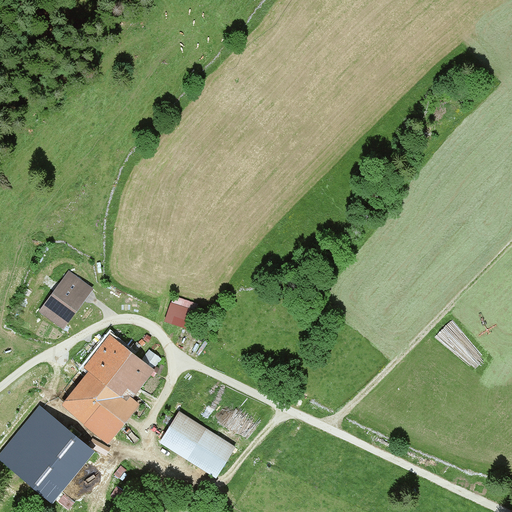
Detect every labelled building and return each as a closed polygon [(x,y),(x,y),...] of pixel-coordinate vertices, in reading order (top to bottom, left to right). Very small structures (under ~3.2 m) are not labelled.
[(68,273),(42,310),(65,326),(91,289),(68,273)] [(178,297),(169,320),(193,330),(203,307),(178,297)] [(91,371),(64,405),(108,440),(136,405),(129,400),(152,370),(110,337),(86,367),(91,371)] [(143,358),(156,367),(163,357),(150,348),(143,358)] [(39,404),(0,450),(0,457),(55,499),(94,448),(39,404)] [(179,413),(161,441),(215,476),(233,447),(179,413)] [(129,426),(122,432),(133,445),(140,439),(129,426)]
